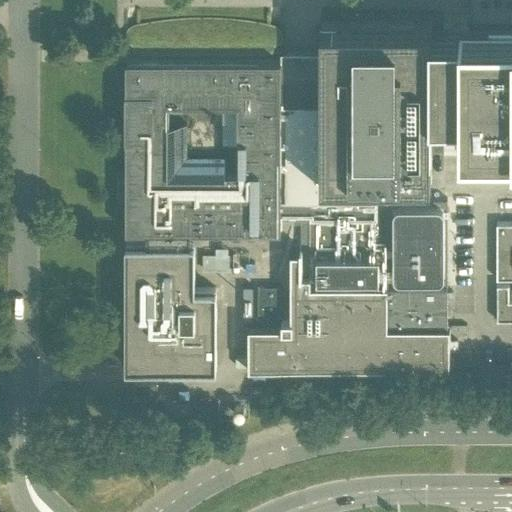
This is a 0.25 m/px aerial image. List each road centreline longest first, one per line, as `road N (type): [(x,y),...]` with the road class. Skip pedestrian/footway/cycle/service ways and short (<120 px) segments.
road 1 (unclassified): [(32,494),(21,374),(23,9)]
road 2 (secondary): [(511,435),(363,437),(279,451),(225,472),(164,511)]
road 3 (secondary): [(295,511),(389,491),(452,490)]
